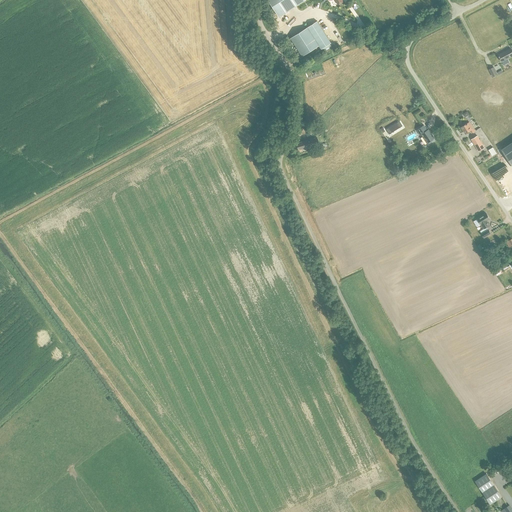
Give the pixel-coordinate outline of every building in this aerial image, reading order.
[(268,0),(279,17),(305,0),(268,0)] [(317,21),(307,27),(307,28),(319,46),(321,49),(331,43),(318,22),(317,21)] [(307,28),(291,38),(302,56),(319,46),(307,28)] [(498,55),(501,62),(511,56),(511,50),(511,48),(498,55)] [(489,70),(493,77),(497,74),(494,67),(489,70)] [(399,121),(386,129),(389,134),(402,126),(399,121)] [(464,125),(461,127),(465,134),(470,131),(471,133),(475,131),(469,122),(464,125)] [(430,141),(434,139),(428,130),(426,131),(423,126),(417,130),(420,135),(422,134),(428,143),(429,142),(429,143),(431,142),(430,141)] [(477,136),(471,139),(479,152),(485,148),(477,136)] [(299,150),(319,144),(317,138),(297,144),(297,145),(295,146),(296,149),(297,150),(299,150)] [(511,141),(501,149),(510,163),(511,161),(511,141)] [(494,155),(498,152),(494,146),(490,149),(494,155)] [(497,179),(511,174),(508,166),(494,172),(497,179)] [(477,219),(474,221),(477,226),(480,224),(481,225),(484,229),(490,225),(487,221),(490,219),(486,213),(477,219)] [(487,227),(480,231),(482,234),(484,238),(491,234),(488,229),(487,227)] [(501,269),(496,272),(499,277),(504,274),(501,269)] [(475,482),(490,504),(502,497),(487,474),(475,482)]
